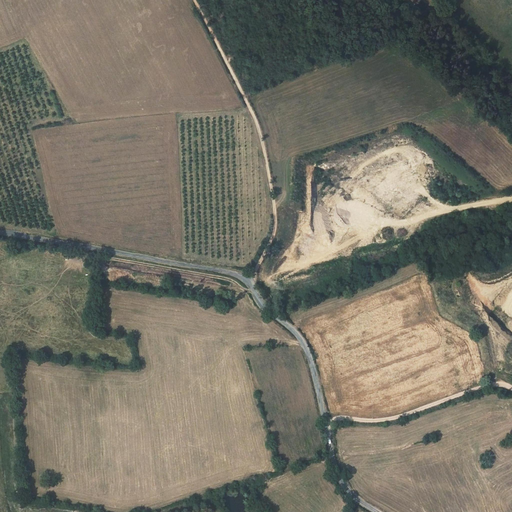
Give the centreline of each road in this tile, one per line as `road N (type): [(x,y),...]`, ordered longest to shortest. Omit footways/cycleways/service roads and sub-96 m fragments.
road 1 (unclassified): [(0,233),(244,279),(304,345),(339,488),(373,511)]
road 2 (track): [(196,0),(251,112),(266,166),(273,233),(250,285)]
road 3 (track): [(511,197),(395,223),(383,248),(255,272)]
road 4 (track): [(323,412),(389,419),(497,380),(511,366)]
road 5 (track): [(125,272),(109,268),(112,260),(146,264),(253,290)]
